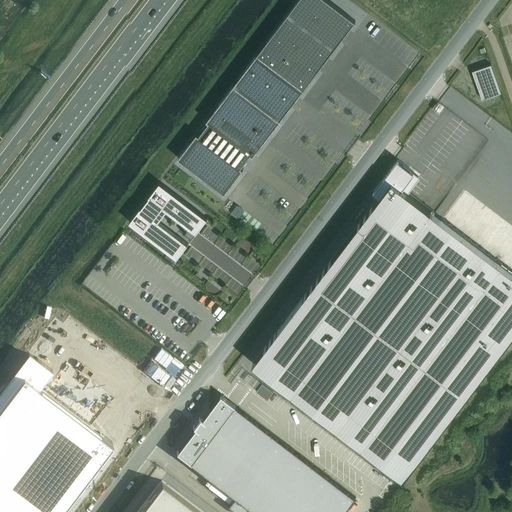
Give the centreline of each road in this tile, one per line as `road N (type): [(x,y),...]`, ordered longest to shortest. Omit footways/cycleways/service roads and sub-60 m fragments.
road 1 (unclassified): [(98,511),(488,0)]
road 2 (motorway): [(0,206),(157,0)]
road 3 (unknown): [(209,366),(373,487),(369,511)]
road 4 (motorway): [(128,0),(0,168)]
